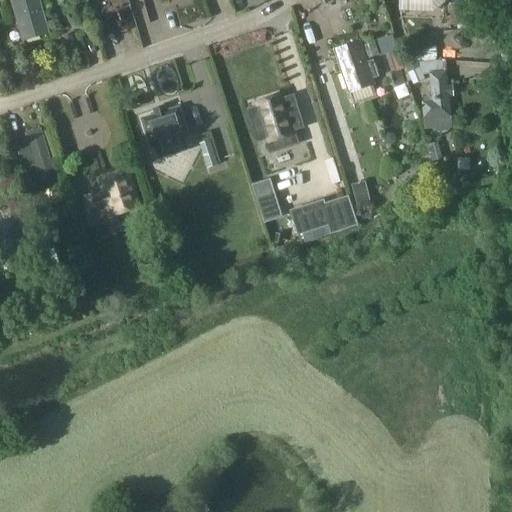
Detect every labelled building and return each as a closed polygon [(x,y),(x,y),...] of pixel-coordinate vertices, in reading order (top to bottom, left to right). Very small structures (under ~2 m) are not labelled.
[(9,0),(22,42),(49,35),(39,0),(9,0)] [(178,0),(134,15),(142,40),(192,24),(184,0),(178,0)] [(444,26),(445,44),(462,43),(461,25),(444,26)] [(359,42),(333,51),(348,95),(374,86),(359,42)] [(407,69),(419,67),(418,58),(406,58),(407,69)] [(253,67),(256,78),(245,81),(250,102),(280,96),(273,63),(253,67)] [(419,67),(407,69),(407,72),(413,84),(424,79),(419,69),(419,67)] [(431,96),(427,96),(422,103),(424,119),(449,116),(445,73),(429,74),(431,96)] [(269,152),(296,144),(292,130),(302,127),(292,97),(282,100),(281,96),(255,104),(256,108),(249,110),(247,114),(255,139),(259,141),(265,139),(269,152)] [(159,159),(176,154),(186,150),(182,138),(186,136),(178,108),(164,113),(162,107),(161,108),(163,113),(156,115),(154,110),(153,110),(155,115),(141,120),(150,148),(155,146),(159,159)] [(15,160),(22,182),(32,179),(25,157),(15,160)] [(307,182),(329,177),(325,162),(316,164),(317,169),(305,172),(307,182)] [(96,179),(100,191),(84,196),(88,210),(105,205),(108,217),(140,207),(129,169),(96,179)] [(263,222),(279,216),(273,200),(256,206),(263,222)] [(298,239),(331,228),(322,203),(290,213),(298,239)] [(0,213),(0,261),(1,264),(4,263),(7,271),(22,266),(19,257),(34,251),(17,207),(11,210),(14,219),(5,222),(2,213),(0,213)]
